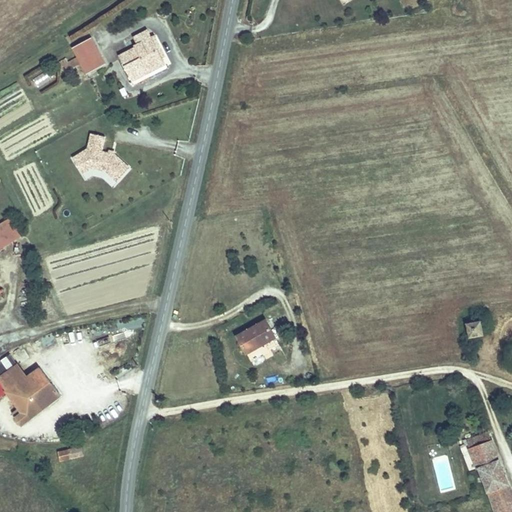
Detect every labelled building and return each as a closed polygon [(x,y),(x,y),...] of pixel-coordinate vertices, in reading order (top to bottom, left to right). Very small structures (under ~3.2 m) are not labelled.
[(122,58),(131,75),(166,56),(153,31),(136,39),(140,48),(122,58)] [(73,47),(87,71),(105,61),(90,37),(73,47)] [(170,63),(166,56),(131,75),(135,83),(170,63)] [(37,84),(49,78),(46,72),(34,78),(37,84)] [(104,142),(90,138),(86,154),(71,163),(80,178),(89,173),(104,176),(115,187),(127,174),(113,160),(100,157),(104,142)] [(61,216),(71,217),(72,208),(63,207),(61,216)] [(0,248),(22,233),(11,215),(0,222),(0,248)] [(250,353),(278,338),(269,321),(240,336),(250,353)] [(472,340),(486,337),(484,322),(469,325),(472,340)] [(28,378),(11,353),(0,361),(0,388),(24,423),(63,394),(43,367),(28,378)] [(483,447),(471,452),(495,511),(511,511),(511,492),(489,436),(480,439),(483,447)] [(60,459),(82,458),(82,447),(59,449),(60,459)]
